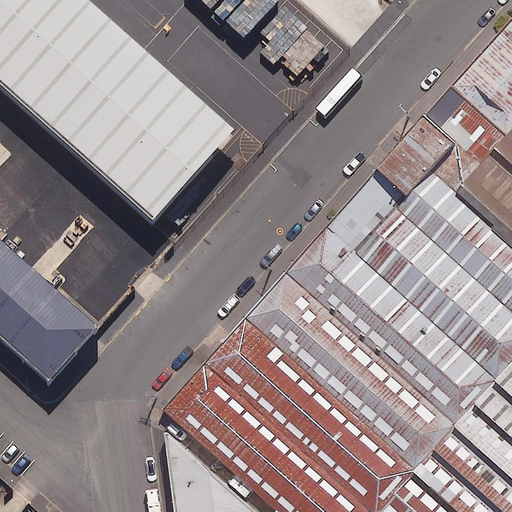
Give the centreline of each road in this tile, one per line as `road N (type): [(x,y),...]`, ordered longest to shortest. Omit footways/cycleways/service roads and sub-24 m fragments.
road 1 (unclassified): [(122,504),(115,419),(126,375),(467,0)]
road 2 (unclassified): [(0,395),(122,504)]
